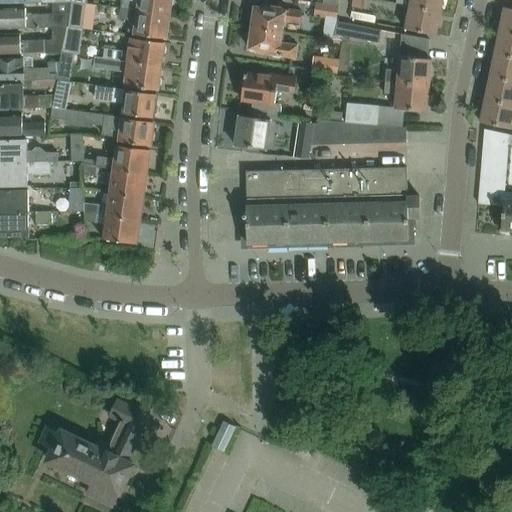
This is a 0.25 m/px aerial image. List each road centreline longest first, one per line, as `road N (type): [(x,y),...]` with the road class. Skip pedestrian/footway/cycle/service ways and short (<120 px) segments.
road 1 (residential): [(211,0),(192,171),(193,296)]
road 2 (residential): [(473,0),(447,159),(447,289)]
road 3 (residential): [(447,289),(193,296)]
road 4 (residential): [(193,296),(101,290),(0,267)]
